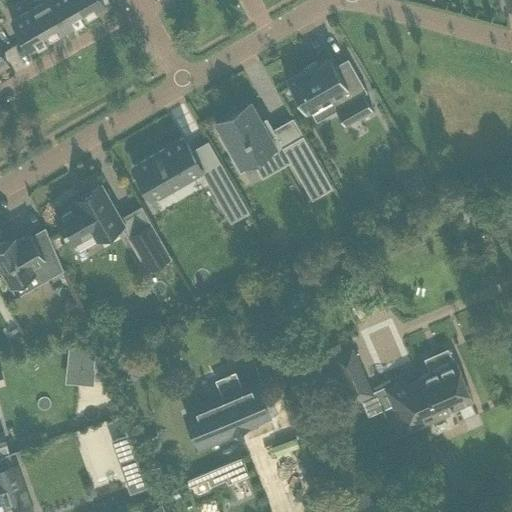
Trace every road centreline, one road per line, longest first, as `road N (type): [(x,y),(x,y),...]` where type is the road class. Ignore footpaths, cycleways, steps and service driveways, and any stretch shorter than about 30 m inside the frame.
road 1 (residential): [(183,82),(0,188)]
road 2 (residential): [(340,0),(183,82)]
road 3 (residential): [(511,42),(364,0)]
